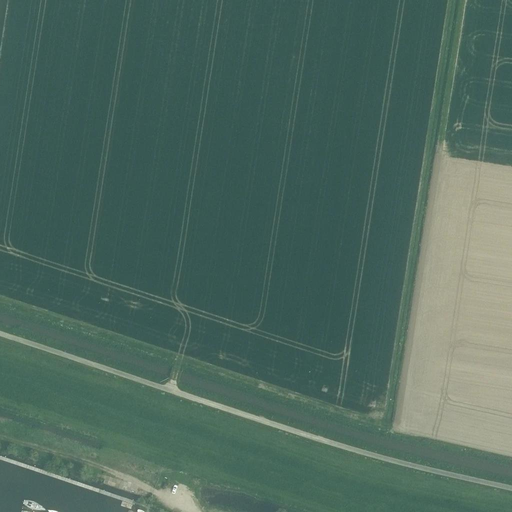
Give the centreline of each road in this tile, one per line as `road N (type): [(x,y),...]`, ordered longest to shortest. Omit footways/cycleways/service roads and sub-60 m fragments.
road 1 (unclassified): [(511,487),(380,457),(0,333)]
road 2 (track): [(424,511),(0,365)]
